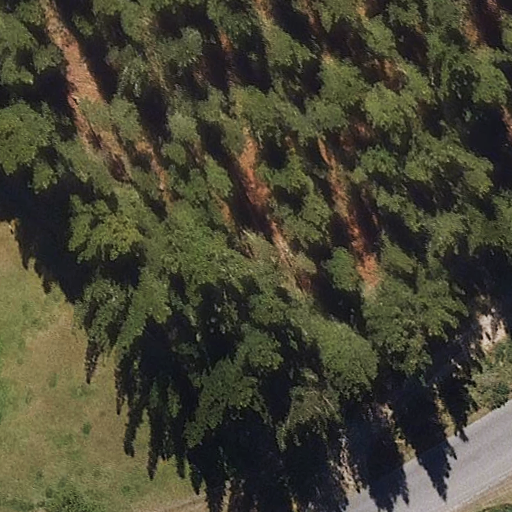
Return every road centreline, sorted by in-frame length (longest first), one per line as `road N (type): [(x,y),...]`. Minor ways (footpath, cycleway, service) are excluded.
road 1 (track): [(329,511),(435,370),(511,314)]
road 2 (unclassified): [(511,421),(357,511)]
